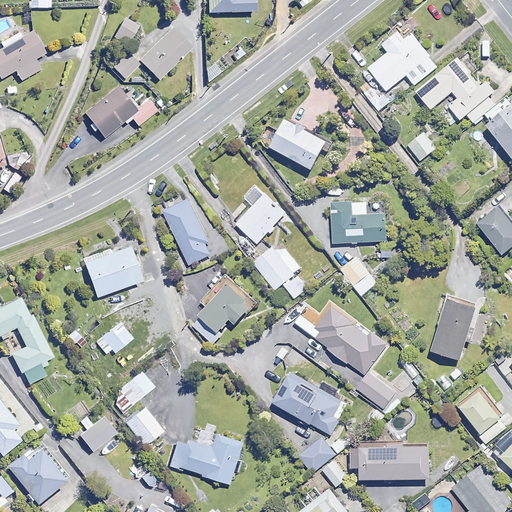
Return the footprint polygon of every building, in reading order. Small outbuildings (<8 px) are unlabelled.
[(207,0),(208,10),(255,10),(254,0),(207,0)] [(138,26),(121,16),(112,31),(130,41),(138,26)] [(173,28),(139,60),(153,75),(188,43),(173,28)] [(25,31),(0,43),(0,76),(11,72),(13,76),(34,66),(28,56),(37,52),(25,31)] [(404,39),(398,32),(382,44),(388,52),(368,68),(387,91),(407,75),(414,85),(439,66),(412,33),(404,39)] [(139,65),(126,52),(111,67),(124,80),(139,65)] [(460,119),(465,115),(475,126),(498,108),(488,96),(495,91),(477,69),(471,74),(457,58),(417,91),(431,109),(453,92),(458,98),(448,105),(460,119)] [(121,86),(83,112),(99,133),(137,107),(121,86)] [(380,95),(373,86),(365,93),(379,111),(391,102),(383,92),(380,95)] [(511,103),(486,124),(511,157),(511,103)] [(327,141),(289,121),(274,150),(312,170),(327,141)] [(437,148),(424,132),(408,145),(421,161),(437,148)] [(286,212),(256,185),(246,197),(255,205),(237,225),(258,244),(286,212)] [(210,242),(188,198),(163,211),(191,265),(211,255),(206,244),(210,242)] [(368,215),(367,202),(333,203),(335,243),(387,241),(386,214),(368,215)] [(511,246),(511,222),(499,206),(479,223),(504,253),(511,246)] [(141,281),(129,245),(83,261),(95,297),(141,281)] [(306,290),(273,247),(254,262),(275,290),(283,284),(294,299),(306,290)] [(378,284),(357,257),(341,269),(362,296),(378,284)] [(256,300),(227,273),(191,313),(198,320),(193,325),(214,344),(223,334),(220,331),(229,322),(233,326),(256,300)] [(477,305),(448,296),(432,351),(461,359),(466,341),(471,342),(475,328),(471,327),(477,305)] [(0,308),(0,307),(0,334),(2,339),(11,334),(9,330),(17,326),(27,346),(12,353),(28,384),(46,375),(40,363),(53,356),(31,314),(29,315),(20,298),(0,308)] [(369,336),(331,306),(309,334),(351,367),(343,377),(384,409),(396,393),(367,371),(389,344),(372,331),(369,336)] [(132,338),(119,322),(96,342),(106,354),(111,349),(115,353),(132,338)] [(87,342),(75,329),(67,336),(80,349),(87,342)] [(154,386),(140,371),(109,399),(122,414),(154,386)] [(319,388),(291,372),(274,402),(330,434),(348,403),(334,396),(337,390),(323,381),(319,388)] [(503,416),(479,385),(457,403),(481,433),(503,416)] [(19,425),(0,402),(0,457),(1,458),(21,441),(13,431),(19,425)] [(163,431),(144,407),(125,422),(144,446),(163,431)] [(116,432),(103,417),(80,436),(92,451),(116,432)] [(245,442),(218,433),(214,447),(190,440),(188,445),(176,442),(169,465),(232,484),(245,442)] [(336,453),(323,437),(299,457),(312,474),(336,453)] [(430,445),(353,446),(353,466),(361,466),(361,479),(430,478),(430,445)] [(511,445),(501,456),(511,466),(511,445)] [(65,481),(39,450),(25,461),(21,456),(6,469),(37,505),(65,481)] [(348,478),(335,461),(323,469),(336,487),(348,478)] [(511,511),(511,503),(482,465),(470,474),(454,487),(472,511),(469,511),(511,511)] [(299,511),(349,511),(329,488),(305,507),(299,511)] [(431,503),(426,492),(413,498),(419,509),(431,503)] [(15,511),(3,495),(0,497),(0,511),(15,511)]
